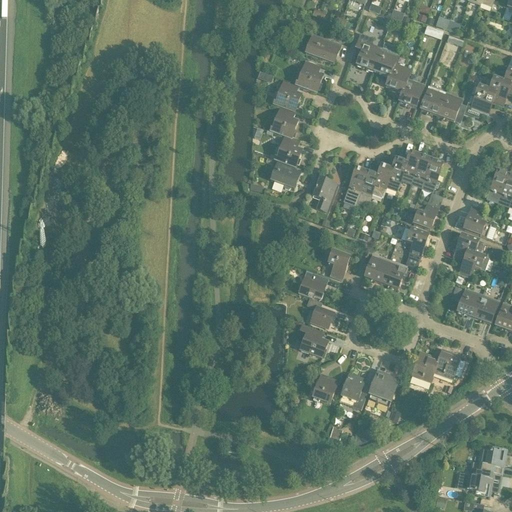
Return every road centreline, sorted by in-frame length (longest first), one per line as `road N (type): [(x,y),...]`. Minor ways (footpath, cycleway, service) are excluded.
road 1 (track): [(22,436),(38,409),(47,229),(62,161),(120,0)]
road 2 (tertiary): [(238,509),(294,503),(355,481),(503,387)]
road 3 (residential): [(475,153),(419,303),(423,314)]
road 4 (residential): [(365,296),(349,345),(402,364),(419,316)]
road 5 (tertiary): [(238,509),(103,484)]
